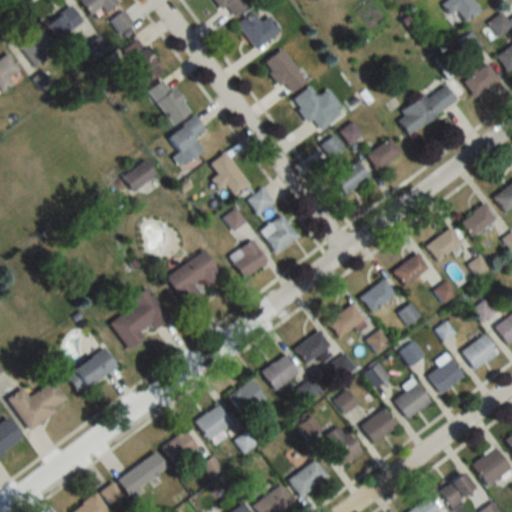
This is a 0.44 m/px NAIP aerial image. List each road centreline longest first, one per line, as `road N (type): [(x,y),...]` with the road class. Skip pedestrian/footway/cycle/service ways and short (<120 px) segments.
road 1 (residential): [(0,508),(511,122)]
road 2 (residential): [(152,0),(342,251)]
road 3 (residential): [(343,511),(511,383)]
